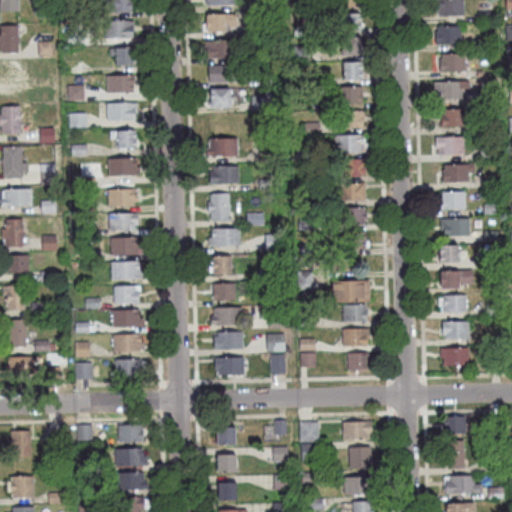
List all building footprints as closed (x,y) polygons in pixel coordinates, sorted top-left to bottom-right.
[(0,0),(17,0),(18,11),(0,11),(0,0)] [(104,0),(130,0),(131,11),(105,13),(104,0)] [(257,0),(272,0),(272,10),(258,10),(257,0)] [(435,0),(463,0),(463,16),(438,16),(438,10),(435,10),(435,0)] [(478,12),(492,12),(492,23),(477,22),(478,12)] [(205,13),(235,13),(235,27),(224,26),(225,31),(205,31),(205,13)] [(341,13),(360,13),(360,30),(342,30),(341,13)] [(75,21),(90,21),(90,30),(75,30),(75,21)] [(103,21),(133,21),(133,25),(132,25),(132,38),(104,38),(103,21)] [(0,52),(0,25),(17,25),(18,52),(0,52)] [(293,26),(312,26),(312,37),(293,37),(293,26)] [(437,26),(461,26),(461,44),(435,45),(435,32),(438,32),(437,26)] [(66,33),(84,33),(84,44),(67,45),(66,33)] [(341,37),(360,36),(361,54),(341,54),(341,37)] [(477,39),(492,39),(493,49),(478,50),(477,39)] [(204,41),(235,40),(235,57),(204,57),(204,41)] [(37,42),(52,41),(52,55),(38,56),(37,42)] [(292,47),(307,46),(307,61),(293,61),(292,47)] [(132,62),(132,64),(115,65),(114,47),(132,47),(132,48),(133,48),(133,62),(132,62)] [(441,54),(464,53),(465,71),(439,72),(439,60),(441,59),(441,54)] [(0,69),(1,69),(0,61),(18,60),(19,84),(1,84),(1,77),(0,77),(0,69)] [(342,61),(360,61),(360,62),(361,62),(362,77),(361,77),(361,78),(343,79),(342,61)] [(208,65),(236,65),(236,83),(208,83),(208,65)] [(300,74),(321,74),(322,85),(301,85),(300,74)] [(132,84),(133,93),(107,93),(106,76),(132,75),(132,76),(134,76),(134,84),(132,84)] [(262,77),(276,76),(276,87),(262,87),(262,77)] [(38,78),(51,78),(51,88),(38,88),(38,78)] [(433,82),(468,82),(469,89),(462,89),(462,99),(436,100),(436,94),(433,94),(433,82)] [(68,86),(84,85),(84,100),(68,101),(68,86)] [(338,87),(362,86),(362,103),(338,104),(338,87)] [(210,88),(229,88),(230,107),(210,107),(210,88)] [(265,91),(278,91),(278,111),(251,111),(251,96),(265,96),(265,91)] [(137,103),(137,113),(134,113),(134,120),(106,120),(106,103),(137,103)] [(0,106),(20,106),(20,134),(0,134),(0,106)] [(442,110),(473,109),(473,119),(466,120),(466,127),(441,128),(441,115),(442,115),(442,110)] [(338,111),(363,110),(364,116),(362,116),(363,128),(339,128),(338,111)] [(69,113),(86,113),(86,127),(69,127),(69,113)] [(481,122),(495,121),(495,132),(481,132),(481,122)] [(304,123),(319,122),(320,132),(304,133),(304,123)] [(39,128),(54,128),(54,143),(39,143),(39,128)] [(117,130),(133,130),(134,147),(117,148),(117,130)] [(334,135),(362,135),(363,144),(366,144),(367,153),(335,153),(334,135)] [(435,137),(463,137),(463,155),(437,155),(438,149),(435,149),(435,137)] [(209,139),(237,138),(237,156),(205,156),(206,148),(209,148),(209,139)] [(70,145),(86,145),(86,155),(70,156),(70,145)] [(21,172),(21,177),(3,178),(2,147),(20,146),(21,162),(26,162),(26,171),(21,172)] [(479,148),(495,147),(495,160),(480,160),(479,148)] [(296,149),(296,158),(310,158),(310,148),(296,149)] [(258,152),(273,152),(274,162),(258,162),(258,152)] [(108,159),(135,159),(135,168),(139,168),(139,176),(108,176),(108,159)] [(336,161),(360,160),(360,165),(364,164),(364,177),(336,177),(336,161)] [(444,165),(474,164),(474,174),(468,174),(468,183),(442,183),(441,171),(444,170),(444,165)] [(212,167),(238,167),(238,184),(209,184),(209,172),(212,172),(212,167)] [(40,172),(56,172),(56,184),(40,185),(40,172)] [(482,176),(495,176),(496,188),(482,188),(482,176)] [(80,177),(95,177),(95,188),(81,189),(80,177)] [(259,180),(272,180),(273,190),(258,190),(259,180)] [(339,184),(361,184),(361,183),(364,183),(365,201),(339,201),(339,184)] [(1,190),(31,189),(31,206),(0,207),(0,198),(1,198),(1,190)] [(134,202),(134,206),(107,207),(107,190),(133,189),(133,191),(137,191),(137,202),(134,202)] [(441,192),(464,192),(465,209),(440,210),(439,198),(441,197),(441,192)] [(211,194),(229,193),(229,205),(230,205),(230,213),(229,213),(229,221),(212,222),(211,220),(209,220),(209,214),(207,214),(207,202),(209,202),(209,195),(211,195),(211,194)] [(299,197),(313,196),(314,206),(299,206),(299,197)] [(40,201),(54,201),(55,213),(41,213),(40,201)] [(78,201),(94,201),(95,212),(79,213),(78,201)] [(483,204),(497,205),(497,215),(483,214),(483,204)] [(339,208),(364,208),(364,213),(367,213),(367,221),(364,221),(364,225),(339,226),(339,208)] [(108,214),(137,213),(137,225),(134,225),(134,230),(109,231),(108,214)] [(246,214),(263,213),(263,225),(246,226),(246,214)] [(439,218),(468,218),(469,236),(443,236),(443,230),(440,230),(439,218)] [(23,219),(24,247),(6,247),(6,246),(3,246),(3,228),(6,228),(6,219),(23,219)] [(297,220),(313,220),(314,231),(298,231),(297,220)] [(79,226),(95,226),(95,237),(80,237),(79,226)] [(211,229),(239,229),(240,246),(208,247),(207,238),(211,238),(211,229)] [(483,231),(497,231),(498,241),(483,241),(483,231)] [(345,232),(364,232),(365,249),(346,249),(345,232)] [(265,235),(280,235),(281,251),(265,251),(265,235)] [(42,236),(56,236),(56,251),(42,251),(42,236)] [(110,238),(136,238),(137,255),(110,255),(110,238)] [(299,245),(313,245),(314,256),(300,256),(299,245)] [(439,245),(458,245),(458,262),(440,263),(440,261),(439,262),(439,247),(440,247),(439,245)] [(80,250),(95,250),(95,260),(80,260),(80,250)] [(482,252),(498,252),(498,268),(482,268),(482,252)] [(5,256),(29,255),(29,272),(2,273),(2,263),(5,263),(5,256)] [(212,256),(230,256),(230,273),(213,274),(213,272),(211,272),(211,258),(212,258),(212,256)] [(110,263),(137,261),(138,270),(141,270),(141,277),(138,277),(138,279),(111,280),(110,263)] [(266,269),(281,269),(281,280),(266,279),(266,269)] [(441,271),(472,270),(472,285),(459,285),(459,289),(441,289),(441,287),(439,287),(440,273),(441,271)] [(40,272),(57,272),(57,282),(40,282),(40,272)] [(297,272),(312,272),(312,290),(298,290),(297,272)] [(331,281),(369,280),(369,302),(331,302),(331,281)] [(212,283),(234,283),(234,301),(212,301),(212,283)] [(24,286),(25,310),(7,310),(7,295),(3,295),(3,286),(24,286)] [(113,304),(113,286),(134,286),(134,291),(137,291),(138,303),(113,304)] [(442,296),(465,295),(465,312),(442,313),(441,308),(438,308),(437,298),(442,298),(442,296)] [(84,299),(99,299),(99,309),(84,309),(84,299)] [(31,303),(45,303),(45,318),(31,318),(31,303)] [(485,305),(500,304),(501,316),(485,316),(485,305)] [(342,305),(365,305),(365,309),(366,309),(367,321),(342,322),(342,305)] [(214,308),(240,308),(240,325),(210,325),(210,316),(213,316),(212,310),(214,309),(214,308)] [(112,328),(111,310),(138,310),(138,318),(143,318),(143,327),(112,328)] [(298,313),(313,313),(313,327),(298,326),(298,313)] [(267,314),(283,314),(283,328),(267,329),(267,314)] [(25,320),(25,347),(4,347),(4,320),(25,320)] [(441,321),(469,322),(468,340),(444,339),(444,335),(441,335),(441,321)] [(75,323),(88,323),(88,333),(75,333),(75,323)] [(341,329),(368,329),(368,339),(366,339),(366,346),(342,347),(341,329)] [(217,332),(242,332),(242,349),(213,351),(213,337),(217,337),(217,332)] [(112,335),(140,334),(140,342),(143,342),(143,350),(140,350),(140,351),(112,352),(112,335)] [(265,334),(283,334),(284,352),(266,352),(265,334)] [(298,339),(314,339),(314,351),(298,351),(298,339)] [(35,342),(49,341),(49,352),(35,352),(35,342)] [(75,342),(89,342),(89,358),(75,358),(75,342)] [(439,348),(468,347),(468,366),(442,367),(442,358),(439,359),(439,348)] [(346,354),(358,353),(358,355),(365,354),(365,368),(358,368),(358,370),(347,370),(346,354)] [(299,354),(315,354),(315,367),(300,367),(299,354)] [(487,357),(504,356),(505,372),(488,372),(487,357)] [(5,375),(5,366),(8,366),(8,358),(31,357),(32,374),(5,375)] [(213,358),(243,357),(243,375),(217,376),(217,371),(213,371),(213,358)] [(269,359),(284,358),(285,374),(270,375),(269,359)] [(137,373),(137,376),(114,377),(114,360),(140,359),(140,361),(144,361),(144,371),(140,371),(140,373),(137,373)] [(92,363),(92,379),(75,380),(75,363),(92,363)] [(48,368),(67,367),(67,382),(48,382),(48,368)] [(487,416),(502,416),(502,432),(487,433),(487,416)] [(465,417),(466,433),(444,434),(443,417),(465,417)] [(274,421),(285,420),(286,435),(274,435),(274,421)] [(298,422),(318,422),(318,442),(299,442),(298,422)] [(342,422),(371,422),(371,439),(342,440),(342,422)] [(76,425),(92,425),(92,440),(77,440),(76,425)] [(142,429),(143,429),(143,441),(118,442),(118,425),(142,425),(142,429)] [(216,428),(234,427),(235,445),(216,445),(216,428)] [(10,431),(30,431),(30,456),(11,457),(10,431)] [(463,441),(463,468),(446,469),(446,468),(444,468),(443,441),(463,441)] [(301,444),(317,443),(317,459),(301,459),(301,444)] [(272,447),(287,447),(287,462),(272,462),(272,447)] [(370,463),(370,468),(348,468),(348,447),(370,447),(370,452),(371,452),(372,463),(370,463)] [(115,449),(143,449),(143,457),(147,457),(147,466),(115,466),(115,449)] [(216,455),(235,454),(235,472),(217,473),(216,455)] [(115,490),(115,473),(143,473),(143,481),(147,481),(147,489),(115,490)] [(302,473),(317,473),(317,484),(302,485),(302,473)] [(273,475),(287,475),(288,490),(274,490),(273,475)] [(445,494),(444,481),(448,480),(448,476),(473,475),(473,485),(481,485),(481,493),(445,494)] [(12,477),(33,477),(33,498),(12,498),(12,492),(11,492),(11,481),(12,481),(12,477)] [(343,477),(375,477),(375,486),(372,486),(372,494),(343,495),(343,477)] [(217,483),(235,482),(236,501),(218,501),(217,483)] [(503,488),(503,499),(488,500),(488,488),(503,488)] [(48,493),(63,493),(63,504),(48,504),(48,493)] [(144,497),(144,511),(118,511),(118,498),(144,497)] [(306,500),(322,499),(323,509),(307,510),(306,500)] [(371,502),(371,511),(352,511),(352,502),(371,502)] [(474,511),(474,502),(445,502),(444,511),(474,511)] [(287,503),(287,511),(272,511),(272,504),(287,503)]
